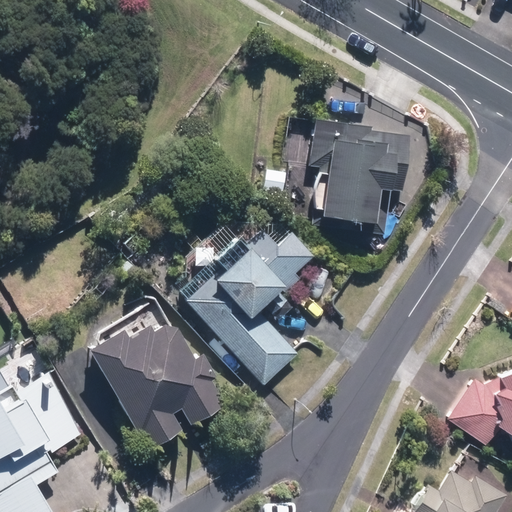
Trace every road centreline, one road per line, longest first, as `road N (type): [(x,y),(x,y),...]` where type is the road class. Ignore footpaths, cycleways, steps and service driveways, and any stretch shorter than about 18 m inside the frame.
road 1 (residential): [(511,158),(340,421)]
road 2 (tertiary): [(347,0),(511,91)]
road 3 (residential): [(195,511),(340,421)]
